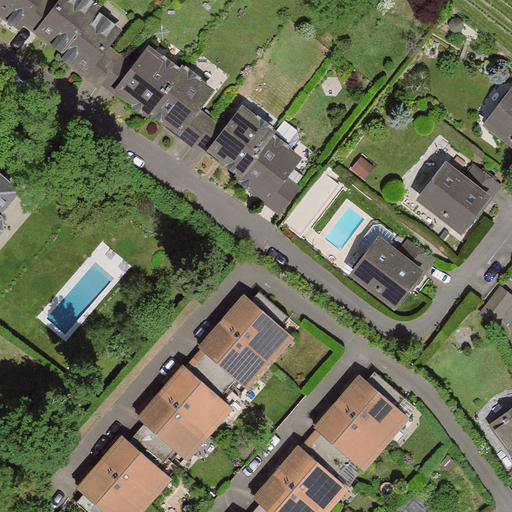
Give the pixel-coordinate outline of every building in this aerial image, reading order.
[(0,0),(0,13),(17,26),(21,20),(37,0),(0,0)] [(37,0),(21,20),(62,52),(93,10),(96,5),(89,0),(57,0),(53,5),(46,0),(37,0)] [(96,84),(99,79),(117,55),(104,45),(117,29),(93,10),(62,52),(59,56),(96,84)] [(144,113),(147,109),(179,70),(147,46),(132,66),(117,55),(99,79),(144,113)] [(192,138),(196,141),(211,121),(195,109),(211,88),(182,66),(179,70),(147,109),(189,141),(192,138)] [(511,98),(488,128),(511,146),(511,98)] [(196,141),(238,173),(269,134),(271,130),(241,107),(233,118),(221,109),(211,121),(196,141)] [(298,156),(269,134),(238,173),(243,177),(239,181),(276,209),(295,184),(284,175),(298,156)] [(446,166),(419,201),(461,233),(497,186),(472,167),(463,179),(446,166)] [(0,228),(2,226),(1,213),(0,211),(0,208),(19,186),(0,169),(0,228)] [(381,241),(354,276),(395,308),(432,259),(408,241),(398,254),(381,241)] [(500,320),(511,304),(511,297),(502,290),(500,288),(480,314),(495,326),(500,320)] [(227,321),(274,362),(295,337),(248,297),(227,321)] [(274,362),(227,321),(205,347),(252,388),(274,362)] [(166,393),(213,434),(234,409),(187,368),(166,393)] [(345,402),(391,443),(411,418),(365,379),(345,402)] [(213,434),(166,393),(144,418),(191,459),(213,434)] [(391,443),(345,402),(322,429),(368,468),(391,443)] [(511,412),(492,427),(511,454),(511,412)] [(126,439),(104,463),(152,505),(173,480),(126,439)] [(303,448),(282,473),(326,511),(331,511),(351,489),(303,448)] [(108,511),(145,511),(152,505),(104,463),(82,489),(108,511)] [(275,511),(326,511),(282,473),(260,499),(275,511)]
